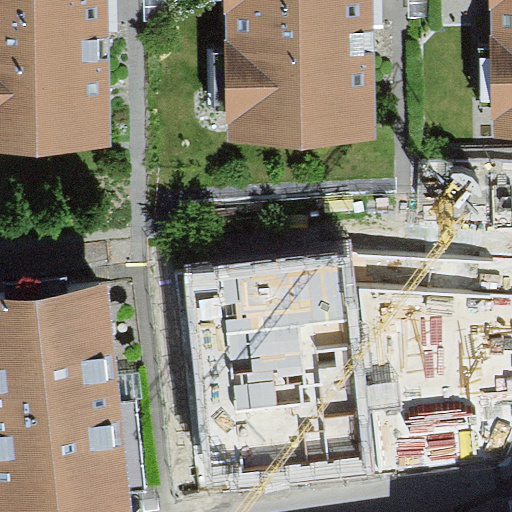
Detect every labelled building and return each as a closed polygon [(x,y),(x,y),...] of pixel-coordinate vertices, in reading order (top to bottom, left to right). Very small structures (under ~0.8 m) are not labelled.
[(0,0),(0,129),(99,128),(96,0),(0,0)] [(236,0),(238,122),(364,120),(361,0),(236,0)] [(511,0),(502,0),(504,118),(511,118),(511,0)] [(99,281),(0,292),(0,503),(121,491),(99,281)] [(511,511),(511,503),(451,511),(511,511)]
